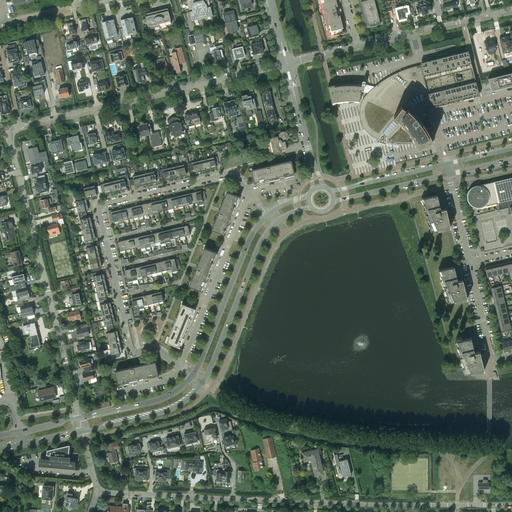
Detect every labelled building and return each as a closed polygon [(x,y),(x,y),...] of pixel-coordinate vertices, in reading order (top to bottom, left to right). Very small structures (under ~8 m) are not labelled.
[(190,11),(189,12),(192,21),(212,16),(210,6),(209,7),(209,5),(210,4),(208,0),(187,0),(189,10),(190,9),(190,11)] [(239,0),(242,8),(243,8),(246,10),(247,7),(252,6),(250,0),(239,0)] [(320,0),(330,36),(344,33),(339,14),(341,14),(340,14),(341,12),(341,11),(340,9),(339,8),(338,7),(339,6),(337,7),(335,0),(320,0)] [(374,0),(358,0),(363,17),(361,18),(364,25),(364,26),(365,26),(365,27),(366,27),(367,27),(367,28),(368,28),(369,27),(370,27),(371,26),(372,26),(380,24),(374,0)] [(415,2),(414,2),(415,7),(416,7),(418,14),(422,13),(422,15),(425,14),(422,3),(421,0),(418,1),(415,2)] [(426,0),(421,0),(422,3),(425,14),(428,13),(427,12),(431,11),(429,3),(428,3),(426,0)] [(439,0),(441,6),(442,5),(443,10),(457,6),(457,4),(456,4),(455,0),(452,0),(451,0),(439,0)] [(407,7),(397,10),(399,19),(406,18),(405,13),(408,12),(407,7)] [(148,13),(145,14),(146,18),(146,19),(145,20),(145,22),(147,22),(147,23),(148,29),(159,26),(160,26),(171,23),(171,22),(174,21),(173,16),(170,17),(170,16),(171,16),(170,13),(169,14),(169,13),(168,8),(159,10),(158,10),(153,12),(148,13)] [(223,13),(226,23),(235,20),(233,11),(229,12),(226,10),(224,13),(223,13)] [(426,24),(425,19),(423,19),(422,16),(416,18),(417,20),(419,19),(421,26),(426,24)] [(136,33),(132,17),(121,20),(125,36),(136,33)] [(89,31),(87,24),(89,24),(88,18),(86,19),(80,20),(82,28),(81,28),(82,31),(83,31),(83,32),(87,31),(87,34),(94,33),(93,30),(89,31)] [(104,22),(102,22),(107,41),(112,40),(112,37),(117,35),(116,30),(113,19),(104,22)] [(235,20),(226,23),(228,32),(229,32),(232,34),(233,31),(238,30),(235,20)] [(72,22),(69,23),(67,23),(70,35),(66,36),(66,40),(73,38),(72,35),(75,34),(75,33),(75,30),(74,30),(72,22)] [(247,27),(249,37),(259,35),(256,25),(252,26),(249,25),(248,27),(247,27)] [(511,49),(511,48),(511,43),(510,43),(508,37),(505,37),(505,36),(505,37),(503,38),(503,37),(502,37),(502,38),(499,39),(503,53),(511,51),(511,50),(511,49)] [(84,41),(81,42),(83,48),(84,51),(87,50),(86,45),(98,42),(96,37),(88,39),(88,38),(88,37),(85,39),(86,39),(84,40),(84,41)] [(25,42),(23,43),(24,49),(26,48),(28,54),(37,52),(36,46),(40,45),(38,39),(34,40),(34,39),(24,42),(25,42)] [(485,42),(484,42),(485,46),(484,46),(485,48),(486,48),(486,50),(487,50),(487,52),(488,53),(489,54),(490,54),(491,54),(494,54),(495,53),(495,52),(496,51),(496,50),(495,48),(496,48),(494,40),(489,42),(489,41),(488,41),(487,40),(485,41),(485,42)] [(77,41),(73,41),(74,41),(74,42),(66,44),(67,50),(79,47),(80,49),(83,48),(81,42),(78,42),(78,41),(77,42),(77,41)] [(251,45),(253,54),(263,52),(262,47),(264,45),(261,43),(261,42),(251,45)] [(6,51),(8,57),(17,55),(17,54),(15,44),(8,45),(9,50),(6,51)] [(223,44),(215,46),(219,63),(225,61),(222,49),(224,49),(223,44)] [(236,48),(232,49),(235,59),(245,57),(242,47),(241,47),(241,44),(236,45),(236,48)] [(215,46),(210,48),(211,52),(214,64),(219,63),(215,46)] [(172,57),(169,58),(172,70),(175,70),(176,70),(176,73),(181,72),(179,64),(185,62),(182,51),(181,47),(175,49),(175,52),(171,53),(172,57)] [(425,107),(431,106),(431,107),(474,97),(476,96),(479,95),(475,80),(468,51),(462,52),(457,53),(457,54),(452,55),(446,56),(441,57),(441,58),(436,59),(431,60),(425,61),(425,62),(420,63),(421,65),(418,66),(414,66),(411,67),(408,68),(405,69),(400,71),(398,72),(396,73),(394,74),(391,76),(390,76),(387,78),(384,79),(382,81),(379,83),(376,85),(373,87),(368,92),(367,93),(366,94),(365,95),(364,97),(364,98),(363,99),(362,100),(362,101),(361,102),(361,103),(361,104),(360,105),(360,106),(360,108),(359,109),(359,111),(359,112),(359,113),(359,114),(359,115),(360,117),(360,118),(360,119),(360,120),(360,121),(361,123),(361,124),(362,125),(363,126),(363,128),(364,129),(365,130),(366,131),(367,132),(368,133),(369,134),(371,135),(372,136),(374,137),(375,138),(376,139),(377,139),(378,139),(379,139),(386,141),(389,142),(392,143),(394,143),(397,143),(400,143),(402,144),(405,144),(408,144),(411,144),(413,144),(416,143),(417,145),(418,147),(431,141),(434,141),(430,127),(430,128),(429,128),(428,128),(426,128),(425,123),(423,118),(427,114),(425,107)] [(110,55),(112,62),(116,61),(118,60),(118,61),(123,60),(121,52),(110,55)] [(17,55),(8,57),(9,63),(12,62),(13,65),(19,63),(19,60),(21,60),(20,54),(17,54),(17,55)] [(72,64),(68,65),(70,70),(73,69),(74,69),(74,72),(78,71),(77,68),(81,67),(84,66),(82,58),(71,61),(72,64)] [(97,60),(90,62),(92,71),(96,71),(97,74),(105,72),(102,59),(97,60)] [(167,66),(165,59),(157,62),(156,61),(153,61),(155,69),(167,66)] [(37,61),(31,62),(35,76),(40,74),(41,75),(45,74),(41,61),(38,62),(37,61)] [(133,69),(133,70),(136,82),(144,80),(143,75),(147,74),(145,68),(142,69),(142,67),(141,67),(137,68),(137,69),(133,70),(133,69)] [(64,76),(62,68),(55,70),(58,83),(65,81),(65,78),(67,78),(67,76),(64,76)] [(12,74),(13,80),(25,77),(24,71),(12,74)] [(497,89),(511,85),(511,72),(488,78),(488,79),(491,90),(497,89)] [(116,77),(118,87),(129,84),(126,75),(123,75),(122,74),(119,74),(119,75),(119,76),(116,77)] [(25,77),(13,80),(15,86),(18,85),(18,88),(25,86),(24,84),(27,83),(25,77)] [(88,88),(86,80),(86,78),(83,79),(79,80),(80,82),(77,82),(79,91),(80,91),(81,92),(82,91),(83,90),(83,89),(88,88)] [(96,78),(93,79),(94,85),(97,84),(99,91),(109,89),(107,82),(106,82),(105,81),(104,81),(103,82),(97,84),(96,78)] [(35,96),(44,93),(42,84),(39,85),(38,81),(34,82),(35,86),(32,86),(35,96)] [(360,101),(361,92),(361,91),(368,92),(373,87),(367,86),(365,85),(365,81),(362,81),(362,85),(355,85),(348,85),(341,85),(335,86),(335,85),(330,86),(327,86),(331,103),(334,102),(337,101),(343,101),(348,100),(354,100),(360,101)] [(65,97),(70,96),(67,87),(65,88),(65,86),(60,87),(60,89),(58,89),(61,98),(62,98),(64,98),(65,97)] [(269,123),(278,120),(277,119),(277,118),(276,117),(276,115),(275,113),(274,112),(274,109),(272,109),(272,107),(273,107),(272,105),(271,105),(271,103),(272,103),(272,101),(271,100),(271,99),(271,96),(270,93),(270,91),(262,93),(269,123)] [(10,112),(7,95),(2,96),(2,95),(0,95),(0,105),(2,114),(3,114),(4,115),(5,114),(6,113),(7,113),(8,114),(9,113),(10,112)] [(241,96),(244,106),(255,103),(254,98),(248,100),(247,95),(241,96)] [(32,107),(32,105),(31,105),(30,104),(33,103),(32,99),(30,100),(29,97),(20,99),(20,102),(18,102),(19,106),(21,106),(22,109),(26,108),(32,107)] [(237,110),(234,100),(224,103),(226,113),(231,112),(232,116),(237,115),(236,111),(237,110)] [(257,112),(256,108),(257,108),(257,104),(255,105),(255,103),(244,106),(246,116),(255,114),(258,125),(264,124),(260,111),(257,112)] [(213,112),(209,113),(211,121),(222,119),(222,116),(221,116),(219,107),(212,108),(213,112)] [(194,125),(191,113),(191,111),(185,113),(187,118),(186,118),(189,130),(195,128),(194,125)] [(197,111),(191,113),(194,125),(201,124),(198,115),(197,111)] [(171,135),(174,136),(173,136),(174,136),(175,136),(176,137),(177,136),(178,136),(173,117),(172,118),(171,118),(170,119),(169,120),(170,120),(168,122),(170,125),(169,126),(169,125),(168,125),(170,131),(170,132),(170,131),(172,131),(171,135)] [(175,117),(173,117),(178,136),(179,136),(180,136),(180,135),(181,135),(182,134),(181,134),(183,132),(181,129),(182,128),(181,122),(180,123),(179,122),(180,119),(177,118),(178,117),(177,117),(176,117),(175,117)] [(144,124),(143,124),(145,134),(149,133),(150,134),(153,146),(153,145),(154,145),(155,145),(156,145),(157,145),(158,145),(159,145),(160,144),(161,144),(161,143),(162,143),(159,131),(158,131),(159,132),(152,133),(150,123),(147,124),(147,123),(146,123),(144,123),(144,124)] [(139,126),(136,126),(139,137),(142,136),(142,135),(145,134),(143,124),(142,124),(140,124),(140,125),(139,125),(139,126)] [(112,131),(105,133),(107,142),(114,141),(114,142),(121,140),(119,133),(113,135),(112,131)] [(287,149),(285,142),(285,141),(284,141),(285,140),(286,140),(286,139),(287,138),(287,137),(287,136),(287,135),(287,134),(286,133),(286,132),(285,132),(284,132),(283,132),(282,132),(281,132),(280,132),(280,133),(279,133),(279,134),(279,135),(278,135),(278,136),(278,137),(277,136),(267,139),(268,141),(270,148),(271,152),(271,155),(284,152),(283,150),(287,149)] [(96,139),(95,133),(92,134),(92,133),(87,134),(88,138),(86,138),(88,145),(96,143),(95,140),(96,139)] [(79,143),(78,136),(67,138),(69,145),(70,145),(71,150),(72,150),(82,148),(81,142),(79,143)] [(140,144),(138,137),(135,138),(131,139),(133,145),(137,144),(137,145),(140,144)] [(61,140),(56,141),(59,154),(64,153),(63,151),(66,150),(64,140),(61,140)] [(56,141),(50,142),(54,157),(59,155),(59,154),(56,141)] [(37,147),(28,149),(31,162),(32,162),(32,164),(33,164),(40,162),(47,160),(48,160),(47,154),(46,155),(41,156),(40,153),(38,153),(37,147)] [(128,157),(126,150),(124,151),(123,148),(117,149),(120,159),(128,157)] [(120,159),(117,149),(112,151),(112,154),(110,154),(111,161),(120,159)] [(109,161),(107,155),(105,155),(104,153),(98,154),(101,163),(109,161)] [(101,163),(98,154),(93,155),(93,158),(91,159),(92,165),(101,163)] [(216,168),(214,157),(208,158),(211,169),(216,168)] [(72,160),(65,162),(68,173),(75,172),(74,170),(77,170),(77,171),(87,169),(86,163),(80,165),(79,164),(79,162),(75,163),(73,164),(72,160)] [(256,169),(251,170),(251,171),(251,172),(254,182),(259,181),(259,183),(264,182),(272,178),(276,177),(285,177),(290,176),(289,174),(294,173),(292,162),(291,160),(286,161),(286,162),(276,164),(276,166),(267,168),(267,166),(256,169)] [(198,161),(192,162),(189,163),(191,171),(194,170),(195,173),(200,172),(198,161)] [(34,166),(31,167),(33,174),(39,172),(39,171),(42,171),(40,162),(33,164),(34,166)] [(184,164),(178,165),(181,176),(186,175),(184,164)] [(168,168),(162,169),(159,170),(161,178),(164,177),(165,180),(170,179),(168,168)] [(158,170),(154,171),(149,173),(151,183),(157,182),(156,179),(159,178),(158,170)] [(37,183),(35,183),(36,187),(47,184),(45,174),(38,176),(39,180),(36,181),(37,183)] [(133,176),(135,186),(135,187),(141,186),(138,175),(133,176)] [(128,177),(119,180),(121,190),(127,189),(126,186),(130,185),(128,177)] [(511,177),(481,185),(482,186),(481,186),(480,186),(479,186),(478,186),(477,186),(476,186),(475,186),(474,186),(473,187),(474,187),(473,188),(472,188),(471,189),(470,190),(470,191),(469,191),(469,192),(468,193),(468,194),(468,195),(468,196),(468,197),(468,198),(468,199),(468,200),(469,201),(469,202),(470,203),(471,204),(472,205),(473,206),(474,206),(476,207),(477,207),(478,207),(479,207),(480,207),(496,203),(498,210),(497,210),(510,207),(511,216),(511,177)] [(111,193),(108,182),(102,183),(103,184),(100,185),(102,192),(105,191),(105,194),(111,193)] [(47,184),(36,187),(37,191),(38,190),(39,192),(42,192),(42,194),(48,193),(47,190),(48,190),(47,184)] [(95,186),(94,185),(89,187),(92,197),(97,196),(96,193),(99,193),(98,186),(95,186)] [(83,188),(86,197),(86,199),(92,197),(89,187),(83,188)] [(206,199),(204,191),(201,192),(200,190),(195,192),(198,202),(199,206),(204,204),(206,199)] [(213,225),(211,230),(213,230),(223,234),(225,230),(226,230),(228,225),(230,217),(232,213),(236,206),(238,201),(237,201),(238,196),(228,192),(226,191),(225,196),(224,196),(221,206),(222,207),(219,215),(217,215),(213,224),(213,225)] [(441,210),(437,195),(423,199),(425,203),(423,204),(428,214),(426,215),(430,225),(428,225),(431,231),(445,227),(450,226),(446,208),(441,210)] [(74,199),(75,201),(76,207),(87,204),(86,199),(82,200),(81,197),(74,199)] [(47,199),(40,201),(42,208),(44,208),(44,209),(44,210),(45,211),(46,212),(47,212),(49,211),(49,212),(56,211),(55,206),(50,208),(49,204),(51,203),(49,198),(47,199)] [(86,211),(89,210),(87,204),(76,207),(79,216),(81,215),(87,214),(86,211)] [(116,211),(114,211),(110,212),(111,213),(109,214),(110,219),(112,219),(113,223),(118,221),(116,211)] [(52,216),(53,221),(58,220),(59,225),(60,224),(61,226),(64,225),(61,213),(52,216)] [(87,214),(81,215),(82,219),(79,219),(81,225),(92,222),(90,217),(87,217),(87,214)] [(15,235),(12,220),(9,221),(7,216),(0,217),(0,224),(2,224),(4,232),(5,232),(7,241),(12,239),(11,236),(15,235)] [(47,226),(49,235),(56,233),(56,234),(60,233),(57,224),(47,226)] [(94,233),(83,235),(85,244),(93,242),(93,239),(95,238),(94,233)] [(118,242),(118,243),(116,243),(117,248),(119,248),(120,251),(125,250),(123,240),(118,242)] [(85,245),(86,248),(87,253),(98,251),(97,245),(94,246),(94,243),(85,245)] [(191,281),(189,286),(190,286),(191,286),(201,291),(203,286),(204,286),(206,282),(208,273),(209,269),(214,262),(216,257),(214,257),(216,252),(206,248),(204,247),(202,252),(198,262),(200,263),(196,272),(195,271),(191,281)] [(22,264),(19,250),(4,254),(5,258),(12,256),(14,265),(14,266),(15,266),(22,264)] [(180,266),(178,259),(175,259),(174,258),(169,259),(172,272),(177,271),(176,266),(180,266)] [(101,261),(90,264),(92,272),(100,270),(99,267),(102,267),(101,261)] [(463,280),(457,281),(454,266),(440,270),(442,275),(440,275),(445,285),(443,286),(447,296),(445,296),(448,302),(467,297),(463,280)] [(11,274),(13,279),(24,276),(23,271),(16,272),(15,270),(7,272),(7,275),(11,274)] [(92,273),(94,282),(105,279),(104,274),(101,274),(100,271),(92,273)] [(26,282),(24,276),(13,279),(14,284),(14,285),(19,283),(26,282)] [(69,288),(68,280),(60,282),(62,289),(69,288)] [(20,286),(13,288),(10,289),(11,292),(16,290),(17,296),(29,293),(27,287),(20,289),(20,286)] [(107,290),(97,292),(99,301),(101,301),(107,299),(106,296),(109,295),(107,290)] [(79,292),(73,294),(71,294),(74,305),(81,303),(79,292)] [(23,300),(30,298),(29,293),(17,296),(18,301),(15,302),(13,302),(14,305),(18,304),(24,303),(23,300)] [(107,299),(101,301),(102,304),(100,305),(101,310),(112,307),(110,302),(107,303),(107,299)] [(24,305),(24,303),(18,304),(18,307),(20,307),(21,312),(33,309),(31,304),(24,305)] [(168,337),(167,342),(168,342),(168,343),(179,347),(180,342),(182,343),(184,338),(185,329),(187,325),(192,318),(193,313),(192,313),(194,308),(184,304),(183,304),(182,303),(180,308),(180,309),(176,318),(178,319),(174,328),(172,327),(169,337),(168,337)] [(33,309),(21,312),(22,317),(21,318),(22,321),(28,319),(27,316),(34,315),(33,309)] [(69,320),(69,321),(81,318),(79,309),(67,312),(68,317),(68,319),(69,320)] [(113,324),(116,324),(114,318),(103,321),(105,326),(106,326),(107,329),(113,328),(113,324)] [(28,330),(30,335),(37,333),(35,322),(26,324),(26,325),(23,325),(24,331),(28,330)] [(87,327),(78,329),(76,330),(78,337),(89,335),(87,327)] [(118,336),(117,330),(114,331),(113,328),(107,329),(108,333),(106,333),(108,338),(118,336)] [(37,333),(30,335),(31,341),(30,342),(30,344),(28,345),(29,350),(34,349),(34,347),(40,345),(37,333)] [(464,367),(462,368),(465,373),(478,370),(484,369),(480,351),(474,352),(471,338),(457,341),(459,346),(457,347),(462,357),(460,357),(464,367)] [(507,341),(501,342),(503,352),(509,351),(507,341)] [(87,342),(80,344),(77,345),(77,346),(77,347),(77,348),(77,349),(77,350),(78,350),(78,351),(79,352),(89,350),(87,342)] [(122,352),(121,348),(121,346),(110,349),(111,354),(122,352)] [(89,358),(80,361),(79,361),(81,368),(89,366),(90,369),(93,368),(92,365),(91,365),(89,358)] [(120,369),(115,370),(116,372),(118,383),(123,382),(123,383),(128,382),(129,382),(136,379),(140,378),(148,377),(149,377),(154,376),(153,375),(158,373),(156,363),(156,362),(155,361),(151,362),(150,362),(140,365),(140,366),(131,368),(131,367),(121,369),(120,369)] [(95,371),(93,371),(93,370),(93,368),(90,369),(90,371),(82,373),(84,380),(96,377),(95,371)] [(96,396),(104,394),(102,388),(104,388),(103,384),(93,387),(94,388),(92,389),(93,392),(95,392),(96,396)] [(46,390),(38,392),(40,401),(50,398),(50,397),(56,396),(53,387),(45,389),(46,390)] [(222,420),(219,420),(220,427),(221,427),(222,430),(223,429),(224,431),(232,429),(230,421),(227,422),(226,418),(222,419),(222,420)] [(205,431),(201,432),(204,444),(210,442),(210,440),(217,438),(214,428),(211,429),(211,428),(205,429),(205,430),(205,431)] [(195,433),(195,432),(184,434),(185,438),(183,439),(184,444),(199,440),(197,432),(195,433)] [(223,438),(225,445),(235,443),(233,436),(230,436),(230,435),(223,437),(223,438)] [(178,437),(178,436),(166,438),(167,442),(165,443),(166,448),(182,445),(180,436),(178,437)] [(276,456),(271,437),(262,439),(267,459),(276,456)] [(159,447),(158,441),(152,443),(152,442),(148,443),(149,447),(150,447),(150,450),(154,449),(155,452),(164,450),(163,446),(159,447)] [(110,463),(117,461),(116,457),(117,457),(115,449),(119,448),(117,442),(113,443),(113,442),(108,444),(110,452),(108,453),(110,463)] [(141,450),(140,447),(141,447),(140,442),(136,443),(136,444),(127,446),(129,454),(132,454),(133,455),(141,453),(140,450),(141,450)] [(47,450),(47,455),(50,455),(50,459),(46,458),(39,458),(38,466),(46,466),(75,469),(76,461),(70,460),(70,458),(72,459),(72,456),(69,455),(69,456),(70,445),(47,450)] [(263,468),(258,448),(250,450),(252,457),(249,457),(251,465),(253,465),(254,471),(263,468)] [(304,454),(302,455),(303,459),(305,458),(306,460),(311,459),(314,470),(315,475),(317,474),(323,473),(319,460),(320,460),(320,459),(320,458),(320,457),(319,457),(317,450),(304,453),(304,454)] [(174,458),(173,468),(178,468),(178,462),(181,462),(181,459),(174,458)] [(339,461),(336,461),(337,466),(340,465),(341,472),(342,477),(351,474),(347,459),(339,461)] [(182,462),(181,470),(185,470),(192,470),(194,470),(193,473),(198,473),(198,472),(202,472),(202,462),(186,461),(186,462),(182,462)] [(214,469),(213,476),(217,476),(217,480),(222,480),(224,480),(229,481),(230,471),(228,471),(228,464),(225,464),(223,464),(222,469),(214,469)] [(148,478),(149,468),(133,468),(133,477),(135,477),(135,478),(136,478),(136,479),(142,479),(142,478),(146,479),(146,478),(148,478)] [(243,481),(244,474),(248,475),(248,471),(246,470),(246,468),(244,468),(244,470),(238,470),(238,481),(243,481)] [(168,479),(169,470),(156,469),(155,479),(158,479),(158,480),(165,481),(165,480),(166,479),(168,479)] [(483,479),(483,480),(482,482),(478,482),(478,489),(489,489),(489,482),(487,482),(487,480),(483,479)] [(54,487),(43,486),(42,499),(52,500),(54,487)] [(72,497),(73,494),(67,493),(66,500),(70,501),(69,507),(77,508),(78,498),(72,497)] [(107,511),(128,511),(129,507),(127,507),(128,504),(122,503),(122,506),(108,505),(108,509),(107,509),(106,510),(106,511),(107,511)]
